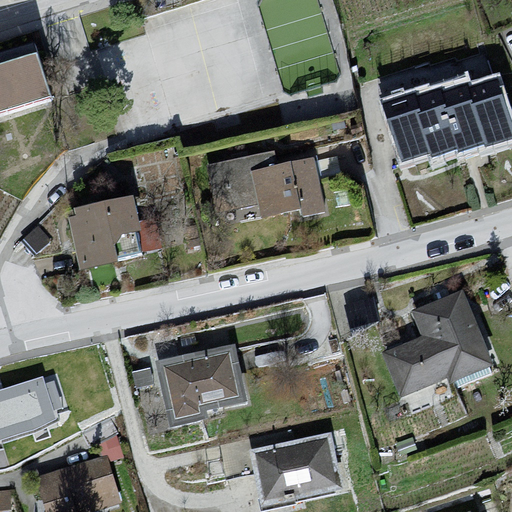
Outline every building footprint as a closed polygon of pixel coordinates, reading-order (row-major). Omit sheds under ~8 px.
[(35,43),(0,54),(0,117),(54,101),(35,43)] [(492,84),(377,113),(392,173),(508,144),(492,84)] [(270,156),(203,171),(214,223),(254,214),(258,234),(327,219),(313,160),(273,169),(270,156)] [(128,204),(61,217),(70,278),(141,261),(128,204)] [(417,343),(375,359),(391,403),(442,384),(445,392),(488,376),(457,294),(405,313),(417,343)] [(228,348),(150,365),(163,425),(242,407),(228,348)] [(19,382),(0,387),(0,441),(33,432),(19,382)] [(319,441),(244,458),(256,511),(262,511),(331,497),(319,441)] [(101,461),(31,481),(39,511),(91,511),(114,506),(101,461)]
